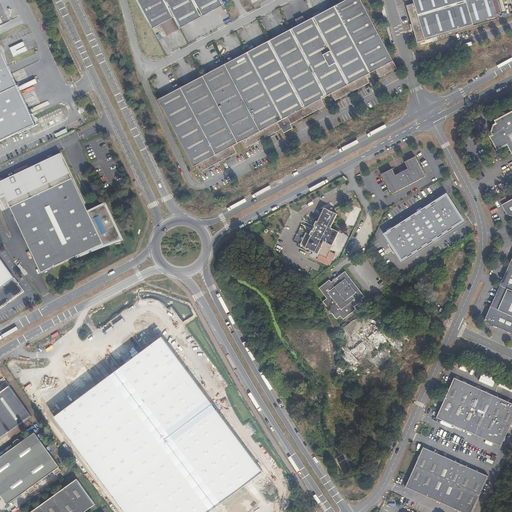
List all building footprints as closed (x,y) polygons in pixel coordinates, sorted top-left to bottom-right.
[(136,0),(152,29),(174,18),(179,28),(224,5),(221,0),(136,0)] [(203,75),(181,87),(158,99),(194,166),(196,165),(199,163),(203,170),(237,152),(233,145),(243,140),(247,147),(282,129),(283,132),(292,128),(290,124),(325,106),(321,99),(332,93),(335,100),(369,82),(365,75),(376,70),(379,77),(397,68),(394,63),(360,0),(346,0),(334,6),(306,22),(299,25),(291,29),(270,40),(247,52),(246,53),(224,64),(203,75)] [(413,0),(414,3),(407,5),(414,31),(417,42),(498,18),(492,0),(413,0)] [(296,20),(299,25),(306,22),(303,16),(296,20)] [(0,140),(37,123),(36,121),(34,122),(0,49),(0,140)] [(511,111),(495,121),(496,124),(493,125),(491,132),(492,135),(489,137),(496,151),(508,145),(511,153),(511,111)] [(38,125),(37,123),(0,140),(0,141),(18,133),(32,127),(38,125)] [(89,216),(88,212),(72,178),(60,153),(0,181),(0,196),(4,195),(41,272),(103,244),(121,239),(104,204),(99,211),(98,212),(89,216)] [(399,170),(400,172),(394,174),(391,168),(381,173),(392,194),(425,177),(414,156),(404,161),(407,167),(404,169),(403,168),(399,170)] [(385,234),(402,260),(462,221),(446,195),(385,234)] [(511,199),(502,205),(506,214),(511,215),(511,199)] [(345,223),(357,227),(363,209),(351,205),(345,223)] [(305,248),(314,252),(322,256),(326,258),(339,232),(330,227),(337,214),(325,208),(318,222),(317,221),(310,235),(306,233),(300,245),(305,248)] [(0,308),(24,292),(0,258),(0,308)] [(511,261),(485,321),(511,333),(511,261)] [(341,316),(343,320),(356,310),(356,308),(355,307),(363,301),(361,299),(364,297),(345,271),(330,282),(329,281),(319,288),(327,298),(323,301),(328,307),(327,308),(331,314),(332,313),(337,319),(341,316)] [(348,333),(368,317),(365,313),(344,328),(348,333)] [(371,321),(368,317),(348,333),(350,336),(351,335),(353,339),(343,347),(349,356),(347,358),(354,367),(366,358),(370,355),(373,359),(371,360),(377,367),(389,358),(388,356),(391,354),(384,345),(388,341),(380,330),(382,328),(380,326),(377,328),(376,326),(380,323),(378,320),(369,326),(367,323),(371,321)] [(208,511),(263,472),(163,336),(54,418),(124,511),(208,511)] [(366,358),(354,367),(356,369),(368,360),(366,358)] [(501,447),(511,422),(511,404),(454,378),(437,418),(501,447)] [(0,439),(32,416),(9,385),(0,391),(0,439)] [(24,441),(0,457),(0,493),(7,503),(9,503),(23,493),(60,467),(35,433),(24,441)] [(459,511),(472,511),(488,477),(423,447),(406,487),(459,511)] [(55,495),(31,511),(84,511),(95,504),(78,479),(55,495)]
